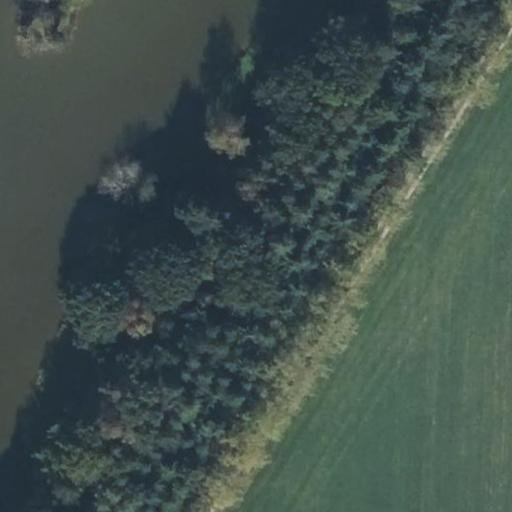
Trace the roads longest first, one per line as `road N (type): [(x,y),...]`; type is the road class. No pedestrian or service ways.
road 1 (track): [(151,511),(465,0)]
road 2 (track): [(205,511),(511,13)]
